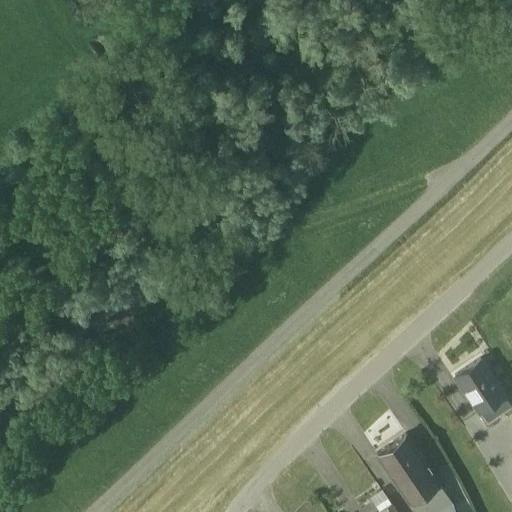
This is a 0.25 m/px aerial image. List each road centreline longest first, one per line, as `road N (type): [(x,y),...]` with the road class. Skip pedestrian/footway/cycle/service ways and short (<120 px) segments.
road 1 (unclassified): [(94,511),(511,121)]
road 2 (unclassified): [(236,511),(260,480),(511,245)]
